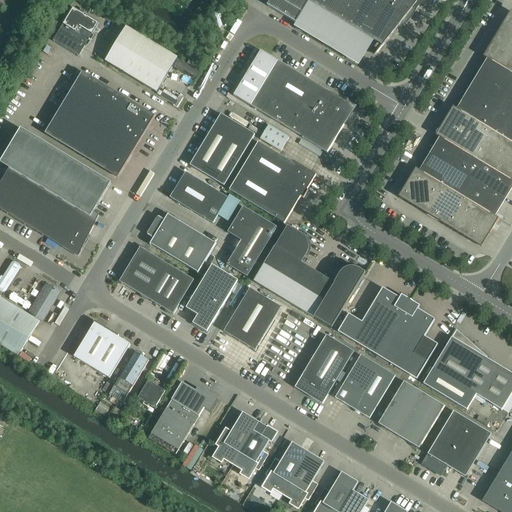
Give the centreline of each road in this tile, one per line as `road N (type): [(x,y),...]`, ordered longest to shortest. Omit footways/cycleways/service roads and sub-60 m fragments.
road 1 (unclassified): [(90,293),(252,18),(403,106)]
road 2 (unclassified): [(453,511),(90,293)]
road 3 (tertiary): [(480,296),(353,214),(354,189),(403,106)]
road 4 (tertiary): [(403,106),(468,0)]
